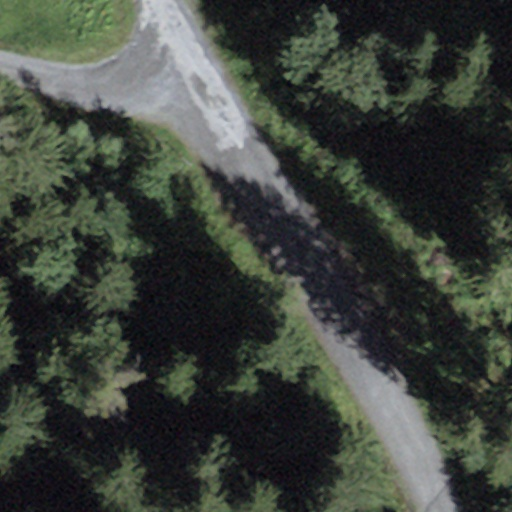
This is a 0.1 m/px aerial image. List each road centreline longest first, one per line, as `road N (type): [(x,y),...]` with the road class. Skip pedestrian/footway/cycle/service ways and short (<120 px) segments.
road 1 (unclassified): [(431,511),(392,406),(248,174),(214,91),(154,0)]
road 2 (track): [(0,64),(119,77),(186,46)]
